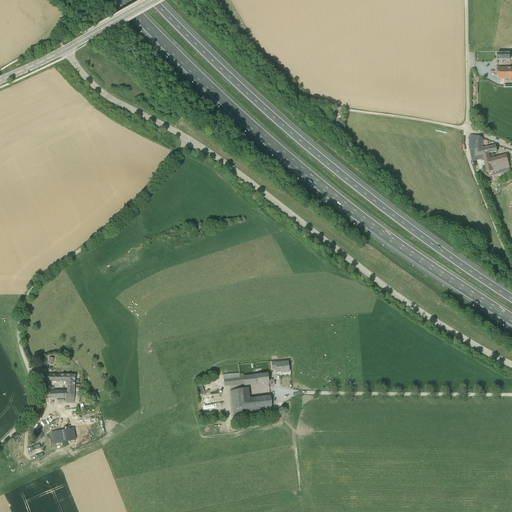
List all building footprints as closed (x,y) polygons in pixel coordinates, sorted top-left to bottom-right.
[(511,78),(511,53),(497,53),(497,60),(511,59),(511,67),(497,68),(498,79),(511,78)] [(469,140),(469,144),(470,145),(470,149),(475,149),(482,149),(483,154),(489,153),(497,152),(496,146),(496,145),(495,145),(483,148),(484,144),(484,141),(484,139),(482,139),(483,138),(473,135),(473,136),(470,136),(469,140)] [(483,154),(483,155),(487,172),(488,177),(493,176),(503,173),(510,171),(509,167),(506,155),(490,159),(489,153),(483,154)] [(289,372),(289,367),(288,361),(275,362),(271,362),(272,370),(276,369),(276,372),(281,371),(281,372),(289,372)] [(74,398),(75,376),(41,374),(41,380),(49,381),(49,382),(60,382),(65,382),(65,385),(67,385),(67,391),(67,392),(65,392),(65,391),(54,391),(51,391),(50,391),(49,391),(50,399),(61,398),(66,398),(74,398)] [(268,374),(256,375),(257,384),(269,382),(268,374)] [(247,385),(257,384),(256,375),(243,377),(244,386),(247,386),(247,385)] [(233,409),(234,418),(272,413),(270,396),(249,400),(247,388),(230,391),(232,410),(233,409)] [(49,417),(52,423),(58,419),(55,414),(49,417)] [(74,428),(53,432),(55,444),(76,440),(74,428)]
